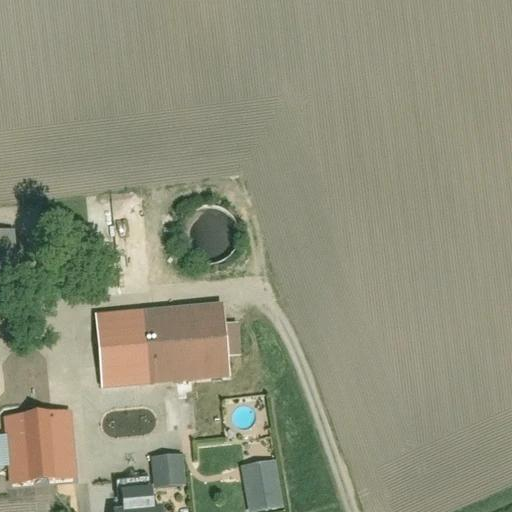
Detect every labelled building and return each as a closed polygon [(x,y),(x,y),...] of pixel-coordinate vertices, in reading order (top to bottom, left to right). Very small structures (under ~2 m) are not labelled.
[(179,245),(191,265),(214,272),(233,262),(241,247),(240,230),(232,217),(215,209),(194,213),(182,228),(179,245)] [(0,244),(0,320),(20,320),(17,244),(0,244)] [(135,316),(136,323),(92,326),(100,451),(157,447),(154,392),(226,387),(221,311),(135,316)] [(4,425),(9,489),(74,484),(69,421),(4,425)] [(178,467),(155,468),(156,499),(179,498),(178,467)]
